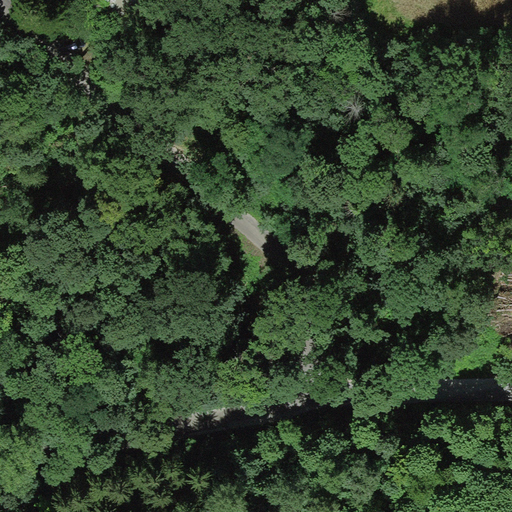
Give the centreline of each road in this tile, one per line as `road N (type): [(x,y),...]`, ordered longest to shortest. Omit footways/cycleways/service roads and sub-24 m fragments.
road 1 (unclassified): [(0,13),(274,244),(302,295),(316,400)]
road 2 (unclassified): [(0,459),(316,400)]
road 3 (unclassified): [(511,387),(316,400)]
